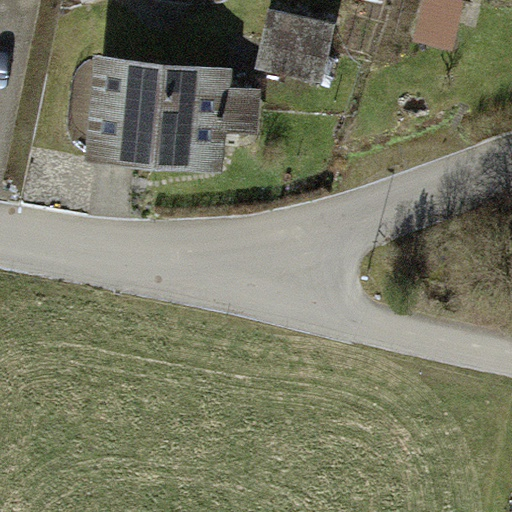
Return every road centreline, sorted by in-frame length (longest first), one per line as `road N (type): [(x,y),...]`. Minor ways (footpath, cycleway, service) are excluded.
road 1 (unclassified): [(241,260),(368,323),(511,349)]
road 2 (residential): [(241,260),(511,165)]
road 3 (residential): [(0,228),(241,260)]
